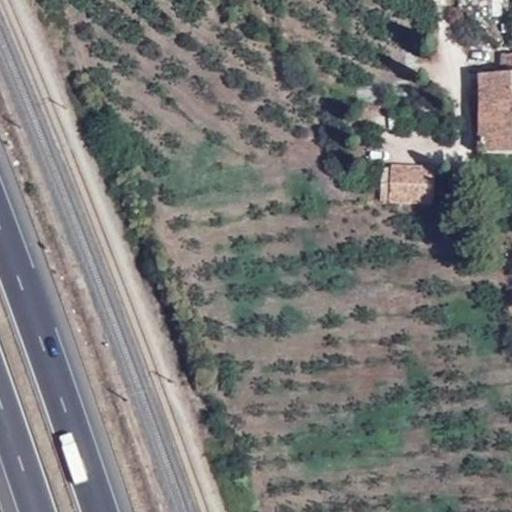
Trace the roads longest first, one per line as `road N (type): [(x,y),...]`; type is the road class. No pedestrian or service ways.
road 1 (motorway): [(99,511),(0,223)]
road 2 (motorway): [(0,397),(40,511)]
